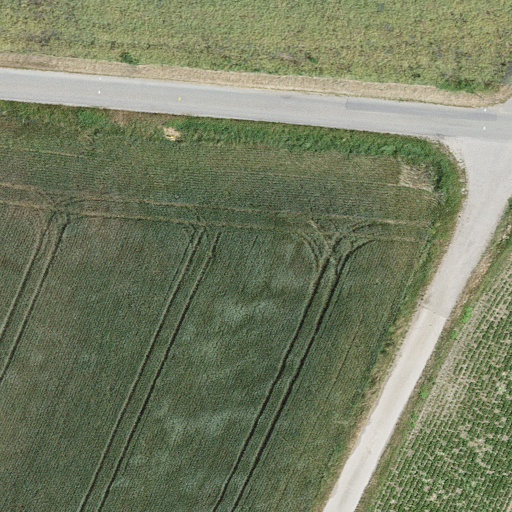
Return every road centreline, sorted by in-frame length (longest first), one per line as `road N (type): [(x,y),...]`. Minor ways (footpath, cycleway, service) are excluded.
road 1 (track): [(0,84),(511,127)]
road 2 (track): [(342,511),(511,146)]
